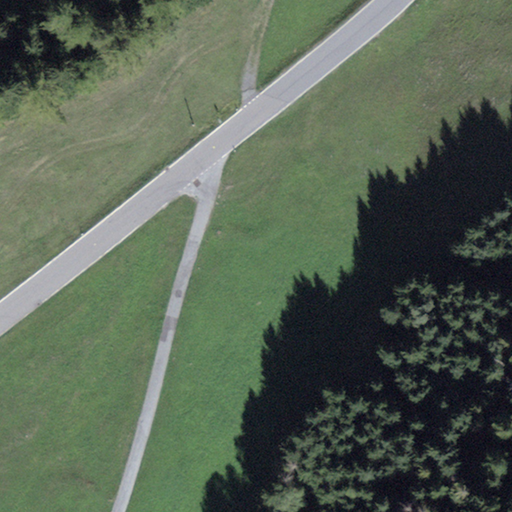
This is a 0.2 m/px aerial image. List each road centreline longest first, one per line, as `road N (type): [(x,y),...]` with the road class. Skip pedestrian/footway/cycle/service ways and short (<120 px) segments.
road 1 (tertiary): [(395,0),(0,318)]
road 2 (track): [(212,149),(214,171),(117,511)]
